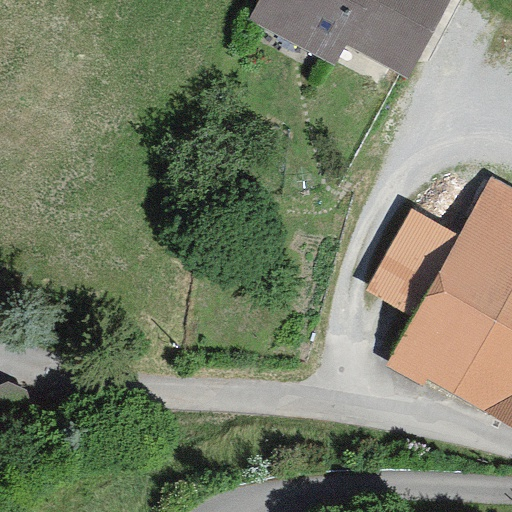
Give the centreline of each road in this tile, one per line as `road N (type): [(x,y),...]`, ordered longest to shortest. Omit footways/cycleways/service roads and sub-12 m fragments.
road 1 (residential): [(511,454),(389,421),(116,389)]
road 2 (unknown): [(336,415),(371,252),(453,38)]
